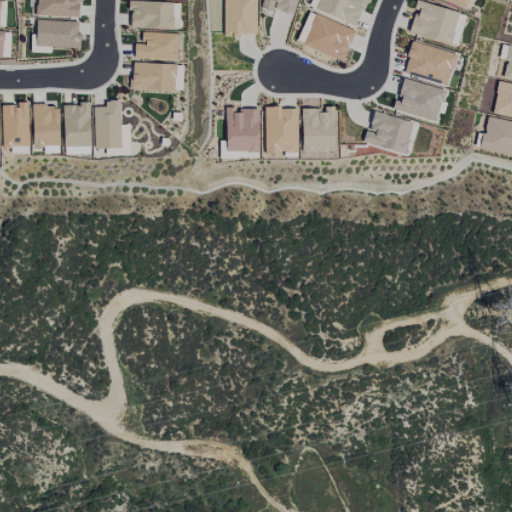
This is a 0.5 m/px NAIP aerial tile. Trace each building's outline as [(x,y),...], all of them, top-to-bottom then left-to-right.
[(78,0),(35,0),(35,16),(78,17),(78,0)] [(222,0),(222,35),(255,35),(255,0),(222,0)] [(444,0),(461,8),(465,0),(444,0)] [(340,7),(338,11),(334,10),(332,15),(352,24),(360,7),(348,1),(344,9),(340,7)] [(171,2),(128,2),(128,29),(171,29),(171,2)] [(463,15),(455,14),(449,44),(457,46),(463,15)] [(76,22),(34,21),(34,46),(79,48),(80,33),(76,33),(76,22)] [(340,60),(342,58),(342,47),(336,46),(340,37),(333,33),(334,31),(334,23),(330,25),(330,36),(323,33),(321,38),(315,35),(312,43),(306,41),(309,35),(306,35),(305,46),(308,46),(340,60)] [(427,24),(426,30),(430,31),(428,39),(449,43),(451,29),(427,24)] [(175,33),(140,33),(140,44),(133,44),(132,59),(174,60),(175,33)] [(454,54),(409,42),(401,73),(445,85),(454,54)] [(511,47),(507,46),(501,79),(511,80),(511,47)] [(174,64),(130,63),(129,90),(173,91),(174,64)] [(434,121),(442,89),(401,79),(396,101),(392,100),(390,110),(434,121)] [(511,117),(511,84),(497,82),(491,113),(511,117)] [(92,108),(93,149),(119,148),(118,103),(103,103),(104,108),(92,108)] [(88,146),(88,104),(61,104),(62,146),(88,146)] [(0,105),(0,113),(1,147),(27,147),(26,105),(0,105)] [(57,146),(56,105),(30,106),(31,146),(57,146)] [(299,109),(300,153),(333,152),(332,107),(322,107),(322,109),(299,109)] [(233,109),(233,108),(224,108),(223,151),(256,152),(257,110),(233,109)] [(295,153),(295,110),(282,110),(282,116),(288,116),(288,122),(272,122),(272,130),(263,130),(263,153),(295,153)] [(360,143),(402,154),(411,122),(371,112),(366,131),(363,130),(360,143)] [(511,122),(484,116),(478,149),(511,156),(511,122)]
